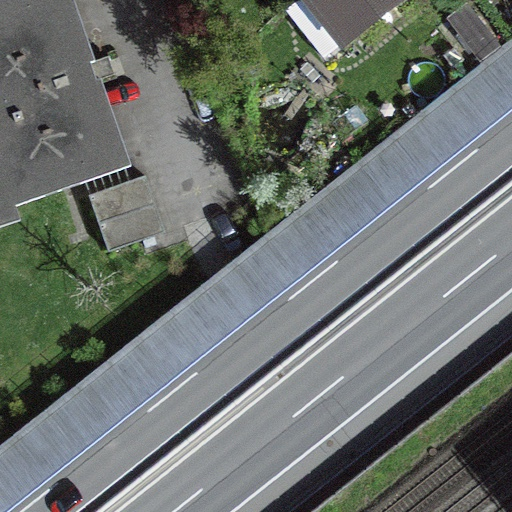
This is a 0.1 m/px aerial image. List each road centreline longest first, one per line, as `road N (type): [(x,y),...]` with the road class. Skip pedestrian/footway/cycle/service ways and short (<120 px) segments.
road 1 (motorway): [(511,121),(18,511)]
road 2 (motorway): [(170,511),(511,240)]
